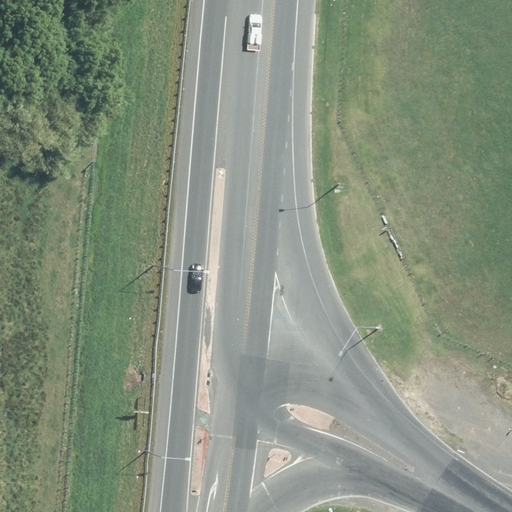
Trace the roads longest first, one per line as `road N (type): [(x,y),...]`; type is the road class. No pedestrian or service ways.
road 1 (trunk): [(245,104),(304,304),(343,368),(461,499)]
road 2 (trunk): [(182,511),(174,491),(201,166),(245,104)]
road 3 (secondary): [(222,377),(327,395),(461,499)]
road 4 (trunk): [(245,104),(222,377)]
road 5 (secondary): [(461,499),(334,446),(217,426)]
road 6 (trunk): [(461,499),(338,469),(278,484),(242,511)]
